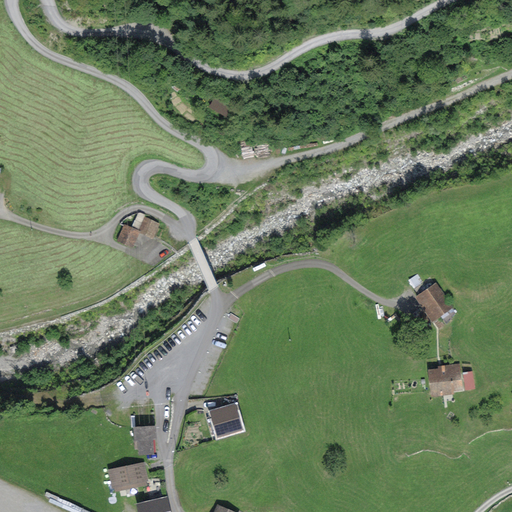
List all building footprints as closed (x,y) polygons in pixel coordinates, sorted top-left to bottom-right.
[(147,217),(136,212),(130,226),(141,230),(147,217)] [(159,225),(148,220),(143,233),(154,238),(159,225)] [(139,230),(126,225),(118,242),(131,248),(139,230)] [(436,283),(415,298),(432,321),(452,307),(436,283)] [(444,369),(429,371),(432,393),(462,389),(459,364),(448,365),(449,369),(444,369)] [(464,374),(466,389),(474,388),(472,372),(464,374)] [(237,405),(209,412),(216,438),(244,431),(237,405)] [(155,426),(136,427),(139,454),(155,454),(154,447),(157,447),(157,445),(155,426)] [(144,465),(109,471),(113,490),(148,483),(144,465)] [(170,511),(166,497),(136,505),(137,511),(170,511)] [(238,511),(217,503),(212,511),(238,511)]
